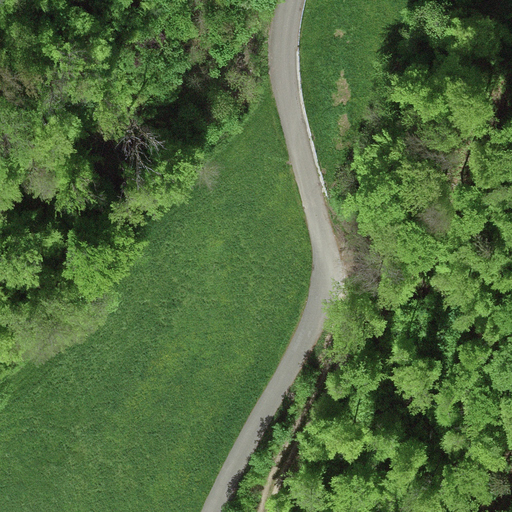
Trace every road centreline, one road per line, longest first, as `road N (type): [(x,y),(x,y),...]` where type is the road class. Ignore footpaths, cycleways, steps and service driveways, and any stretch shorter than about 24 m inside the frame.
road 1 (tertiary): [(291,0),(283,65),(321,228),(324,276),(317,313),(213,511)]
road 2 (track): [(0,204),(105,158),(190,97),(288,9)]
road 3 (track): [(320,300),(343,316),(341,340),(264,511)]
